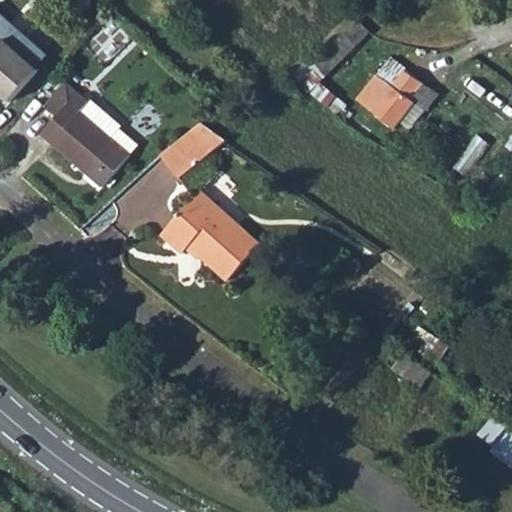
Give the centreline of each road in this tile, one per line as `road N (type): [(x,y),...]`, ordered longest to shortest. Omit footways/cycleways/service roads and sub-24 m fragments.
road 1 (residential): [(0,192),(295,433),(413,511)]
road 2 (secondary): [(139,511),(0,409)]
